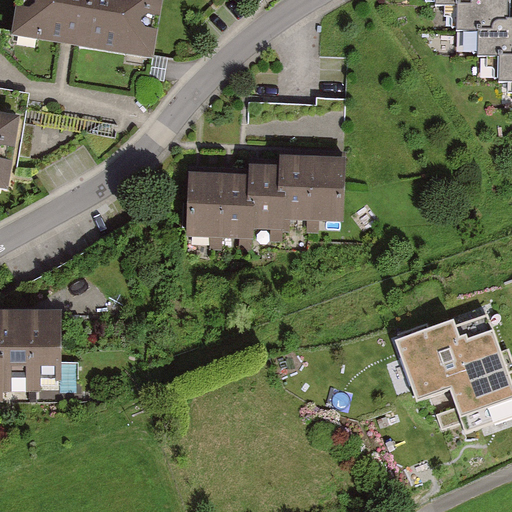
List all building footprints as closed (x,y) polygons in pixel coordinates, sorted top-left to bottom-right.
[(151,57),(160,0),(19,0),(14,35),(151,57)] [(511,0),(437,0),(437,4),(462,4),(462,26),(484,26),(485,53),(508,53),(508,81),(511,81),(511,0)] [(0,186),(14,188),(25,108),(0,104),(0,186)] [(343,222),(345,157),(281,155),(280,165),(248,164),(248,174),(189,172),(187,239),(255,241),(255,231),(286,231),(286,221),(343,222)] [(0,403),(61,404),(61,310),(0,309),(0,403)] [(400,338),(421,398),(455,386),(470,430),(511,415),(511,368),(492,312),(459,324),(457,318),(400,338)]
